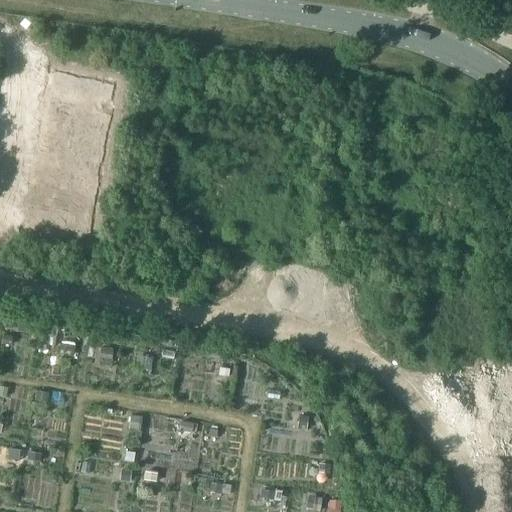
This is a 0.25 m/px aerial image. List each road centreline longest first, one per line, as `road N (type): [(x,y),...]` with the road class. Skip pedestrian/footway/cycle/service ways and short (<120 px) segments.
road 1 (track): [(0,289),(318,340),(414,402),(445,443),(472,511)]
road 2 (secondary): [(511,89),(419,39),(183,0)]
road 3 (track): [(0,380),(242,420),(250,428),(239,511)]
road 4 (track): [(0,202),(18,92),(17,43),(0,31)]
